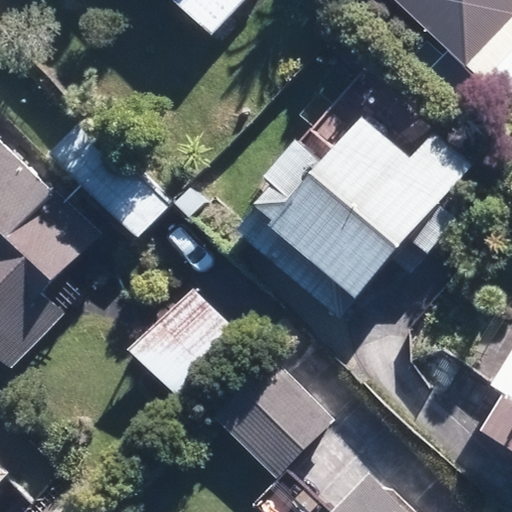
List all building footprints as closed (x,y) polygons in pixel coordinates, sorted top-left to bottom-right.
[(259,0),(191,0),(228,34),(259,0)] [(511,18),(511,0),(406,0),(469,62),(511,18)] [(486,156),(375,55),(279,161),(299,179),(277,203),(380,297),(430,242),(440,251),(472,216),(450,195),(486,156)] [(511,60),(495,77),(511,95),(511,60)] [(180,201),(92,114),(59,147),(147,234),(180,201)] [(12,132),(0,120),(0,352),(16,369),(129,257),(65,193),(76,182),(20,125),(12,132)] [(257,339),(204,283),(142,342),(194,398),(257,339)] [(348,417),(284,349),(224,406),(289,474),(348,417)] [(511,377),(511,397),(498,421),(511,429),(511,375),(511,377)] [(0,493),(26,467),(0,442),(0,493)] [(444,511),(385,461),(340,511),(444,511)]
